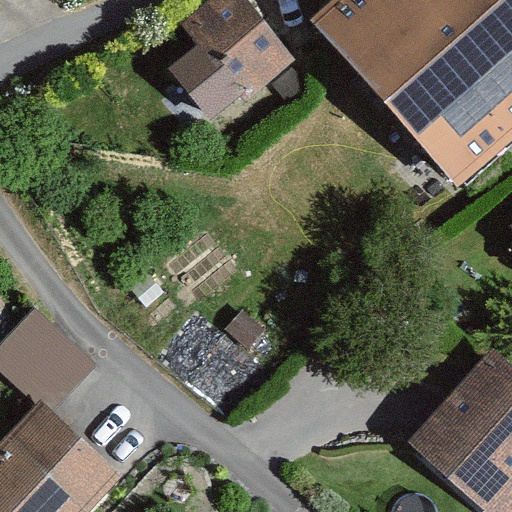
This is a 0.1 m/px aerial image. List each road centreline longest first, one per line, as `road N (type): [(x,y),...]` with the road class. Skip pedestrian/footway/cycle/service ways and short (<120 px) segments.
road 1 (residential): [(0,221),(85,327),(299,511)]
road 2 (residential): [(0,74),(142,0)]
